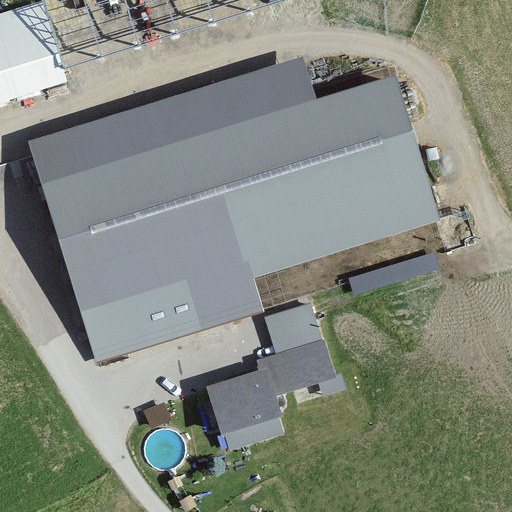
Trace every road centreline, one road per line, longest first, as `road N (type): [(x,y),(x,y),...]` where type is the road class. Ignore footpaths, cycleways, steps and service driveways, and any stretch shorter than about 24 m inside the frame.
road 1 (track): [(511,258),(430,68),(348,44),(248,61),(0,130)]
road 2 (track): [(0,263),(71,397),(152,511)]
